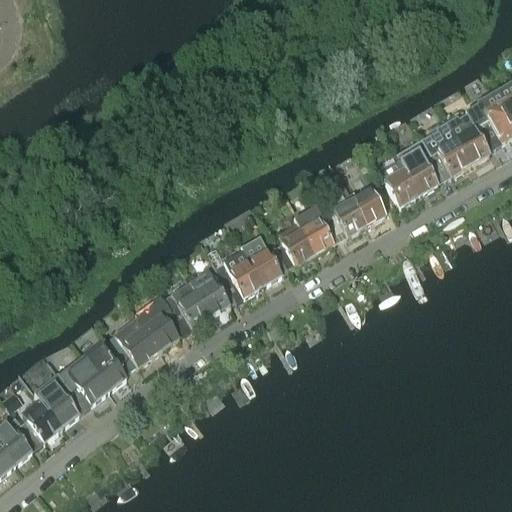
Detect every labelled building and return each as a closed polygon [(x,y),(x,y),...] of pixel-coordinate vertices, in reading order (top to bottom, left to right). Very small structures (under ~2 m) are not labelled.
[(511,88),(497,97),(511,122),(511,88)] [(511,147),(511,122),(497,97),(475,110),(476,112),(471,115),(494,154),(510,145),(511,148),(511,147)] [(494,154),(471,115),(463,119),(465,123),(457,128),(455,125),(444,131),(469,173),(488,161),(487,159),(494,154)] [(469,173),(444,131),(434,137),(436,140),(420,149),(425,158),(443,186),(449,182),(450,184),(469,173)] [(443,186),(425,158),(410,167),(407,162),(397,169),(417,203),(437,192),(436,190),(443,186)] [(417,203),(397,169),(378,180),(399,214),(417,203)] [(384,223),(369,198),(356,206),(352,199),(349,201),(336,179),(333,180),(365,234),(384,223)] [(365,234),(333,180),(325,185),(332,197),(336,195),(340,203),(326,212),(332,220),(326,224),(336,243),(343,239),(346,245),(365,234)] [(314,214),(292,228),(313,264),(333,252),(329,247),(336,243),(326,224),(321,226),(314,214)] [(313,264),(292,228),(289,222),(288,221),(281,225),(287,236),(276,242),(281,250),(273,254),(287,279),(313,264)] [(287,279),(273,254),(267,258),(261,247),(245,255),(247,259),(243,261),(241,258),(240,259),(261,294),(287,279)] [(261,294),(240,259),(223,268),(219,261),(221,260),(216,251),(213,252),(214,254),(206,258),(211,267),(235,308),(235,309),(261,294)] [(235,308),(211,267),(201,273),(205,278),(187,289),(195,301),(210,324),(229,313),(228,312),(235,308)] [(210,324),(195,301),(187,289),(186,290),(187,292),(162,307),(184,340),(191,336),(191,337),(210,324)] [(177,344),(184,340),(162,307),(160,305),(135,324),(144,336),(161,358),(178,346),(177,344)] [(161,358),(144,336),(135,324),(104,348),(119,367),(128,378),(135,372),(138,376),(161,358)] [(104,348),(81,365),(84,369),(108,399),(126,385),(115,370),(119,367),(104,348)] [(128,378),(119,367),(115,370),(126,385),(131,381),(128,378)] [(84,369),(67,381),(73,389),(90,412),(108,399),(84,369)] [(51,388),(33,402),(36,406),(37,407),(42,414),(61,436),(84,417),(66,394),(59,386),(57,383),(51,388)] [(73,389),(66,394),(84,417),(90,412),(73,389)] [(14,399),(1,409),(10,420),(22,410),(14,399)] [(61,436),(42,414),(37,407),(20,421),(25,427),(19,432),(37,455),(61,436)] [(37,455),(19,432),(13,425),(8,429),(5,425),(0,429),(0,457),(14,473),(37,455)] [(0,484),(14,473),(0,457),(0,484)]
